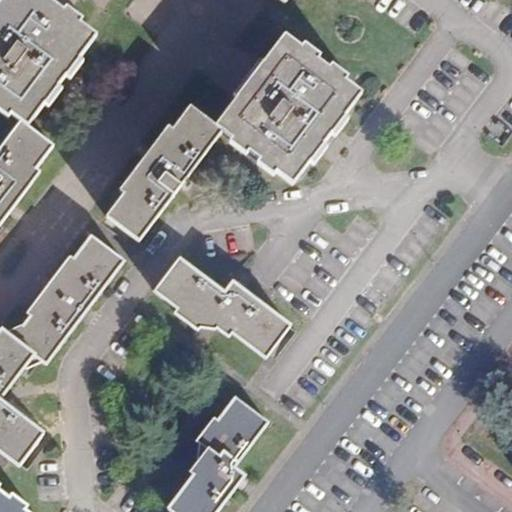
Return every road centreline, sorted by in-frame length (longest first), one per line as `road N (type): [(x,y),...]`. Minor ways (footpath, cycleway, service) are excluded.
road 1 (unknown): [(453,157),(501,76),(494,56),(454,23),(324,192),(427,190)]
road 2 (unclassified): [(511,182),(262,511)]
road 3 (unknown): [(427,190),(269,391)]
road 4 (unclassified): [(366,511),(511,321)]
